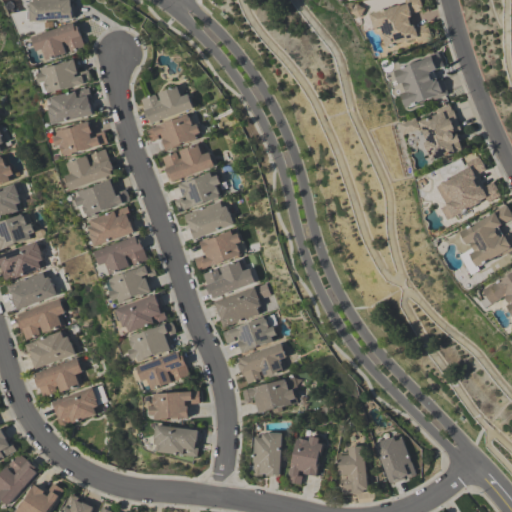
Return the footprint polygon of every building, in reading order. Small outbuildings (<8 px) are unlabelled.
[(75,17),(31,21),(31,19),(28,19),(27,10),(30,10),(30,7),(31,7),(31,1),(34,0),(73,0),(74,1),(71,1),(71,3),(74,3),(75,17)] [(386,46),(382,32),(383,32),(381,26),(374,28),(370,13),(400,4),(401,5),(407,4),(406,0),(420,0),(423,6),(422,6),(423,10),(411,13),(412,16),(409,17),(411,25),(414,24),(415,27),(427,24),(428,27),(429,27),(432,38),(415,44),(413,38),(386,46)] [(33,36),(76,21),(77,25),(78,25),(81,35),(85,47),(70,52),(68,45),(65,46),(67,52),(46,60),(42,49),(38,50),(33,36)] [(444,66),(433,70),(436,79),(442,77),(447,90),(446,91),(448,94),(434,99),(432,96),(431,97),(431,98),(428,100),(426,99),(424,100),(424,102),(419,103),(417,102),(406,106),(401,93),(406,90),(403,82),(399,83),(394,69),(430,56),(429,55),(437,52),(438,54),(439,53),(444,66)] [(48,92),(45,81),(41,82),(39,73),(42,72),(41,67),(55,63),(55,65),(60,63),(60,62),(75,58),(79,75),(82,75),(81,72),(89,70),(92,81),(73,86),(73,87),(67,88),(66,87),(48,92)] [(141,99),(155,94),(157,101),(161,100),(158,92),(180,84),(183,95),(187,93),(193,108),(150,123),(149,120),(147,120),(144,110),(145,110),(141,99)] [(53,123),(50,110),(51,110),(49,104),(50,104),(49,97),(89,87),(91,97),(89,98),(90,100),(92,99),(95,113),(53,123)] [(450,104),(452,110),(454,110),(461,129),(453,132),(454,134),(457,133),(460,140),(459,141),(462,149),(431,160),(427,150),(425,149),(423,144),(424,143),(424,142),(426,141),(419,121),(437,114),(435,110),(450,104)] [(147,129),(189,114),(193,125),(196,123),(200,133),(197,134),(198,138),(185,143),(184,142),(180,143),(180,145),(166,150),(160,134),(157,135),(159,139),(151,142),(147,129)] [(57,130),(70,126),(70,127),(75,125),(75,124),(89,120),(95,137),(97,136),(96,133),(104,131),(108,141),(89,147),(90,148),(83,150),(83,149),(72,153),(73,154),(68,156),(68,154),(66,155),(62,143),(57,145),(54,136),(58,135),(57,130)] [(0,154),(8,152),(0,126),(0,154)] [(209,152),(214,166),(171,181),(170,177),(169,178),(165,168),(166,167),(162,157),(176,152),(178,159),(182,158),(179,151),(200,143),(204,153),(209,152)] [(113,174),(72,189),(67,175),(71,173),(67,162),(88,155),(91,162),(94,160),(92,154),(106,148),(109,159),(110,158),(111,161),(112,160),(114,167),(113,167),(114,169),(111,170),(113,174)] [(0,156),(2,156),(6,167),(10,165),(14,174),(10,175),(12,180),(0,184),(0,156)] [(493,182),(494,185),(495,184),(499,192),(498,192),(500,195),(488,202),(485,198),(481,200),(481,201),(447,220),(440,208),(446,205),(436,186),(441,183),(441,182),(468,167),(466,163),(478,156),(480,159),(481,158),(485,166),(484,166),(486,169),(475,175),(476,177),(474,179),(478,186),(480,185),(482,188),(493,182)] [(178,211),(174,200),(182,197),(183,200),(185,199),(184,197),(183,197),(178,183),(193,178),(199,177),(198,176),(212,171),(214,175),(216,174),(220,183),(216,184),(220,196),(217,197),(218,199),(213,200),(212,199),(202,202),(202,203),(195,206),(195,205),(178,211)] [(78,191),(92,186),(92,187),(96,185),(96,184),(112,179),(117,195),(119,194),(118,192),(126,189),(127,191),(128,191),(130,198),(129,198),(130,200),(112,206),(112,207),(106,210),(105,209),(96,212),(96,214),(91,215),(91,214),(83,217),(76,196),(80,195),(78,191)] [(21,210),(0,217),(0,188),(14,183),(19,196),(18,197),(20,203),(19,203),(21,210)] [(233,224),(192,239),(187,226),(190,225),(189,222),(186,223),(183,214),(222,200),(224,206),(226,205),(228,212),(229,211),(233,224)] [(460,231),(494,212),(493,211),(505,204),(506,206),(507,206),(511,214),(511,219),(498,227),(503,235),(509,232),(511,237),(511,250),(503,255),(502,252),(501,253),(500,254),(498,256),(496,256),(494,257),(493,259),(490,261),(487,260),(477,266),(480,270),(470,275),(459,255),(473,248),(470,242),(467,244),(460,231)] [(96,246),(91,234),(92,233),(90,227),(92,226),(90,220),(92,220),(91,219),(127,205),(131,215),(128,215),(129,218),(132,217),(137,230),(96,246)] [(0,250),(0,222),(23,214),(27,225),(31,223),(34,232),(30,233),(32,238),(19,243),(19,241),(14,243),(15,244),(0,250)] [(205,258),(200,241),(213,236),(214,237),(219,235),(218,234),(232,229),(233,234),(237,232),(240,241),(237,243),(241,254),(222,261),(223,261),(216,264),(216,263),(206,266),(206,267),(198,270),(194,258),(202,256),(203,258),(205,258)] [(147,259),(134,264),(131,258),(128,259),(130,265),(109,273),(105,263),(101,265),(96,250),(138,234),(140,238),(144,248),(143,248),(147,259)] [(43,267),(5,281),(2,273),(4,272),(3,270),(1,270),(0,267),(0,254),(37,241),(41,253),(40,254),(43,260),(41,260),(43,267)] [(255,283),(212,298),(210,294),(209,295),(206,284),(202,273),(216,268),(219,275),(222,274),(219,267),(241,259),(245,269),(249,268),(255,283)] [(151,291),(137,296),(136,295),(132,297),(132,298),(119,303),(117,298),(113,299),(110,291),(114,289),(110,278),(152,262),(156,274),(148,277),(147,274),(145,274),(151,291)] [(57,295),(16,310),(11,297),(13,296),(12,293),(9,294),(6,286),(45,271),(47,277),(49,277),(51,283),(52,282),(57,295)] [(511,273),(481,289),(490,308),(506,301),(511,313),(511,273)] [(214,303),(265,283),(269,295),(258,300),(260,306),(257,307),(259,314),(222,328),(219,319),(222,318),(220,316),(219,316),(214,303)] [(129,332),(126,326),(124,326),(122,321),(121,321),(121,320),(117,322),(113,311),(117,309),(116,309),(158,293),(163,307),(160,308),(161,311),(164,310),(167,318),(129,332)] [(17,314),(59,299),(64,312),(60,314),(64,325),(43,333),(41,326),(37,328),(40,335),(26,340),(22,329),(21,329),(17,319),(18,318),(17,314)] [(242,353),(236,337),(234,337),(235,341),(227,344),(222,332),(265,316),(269,327),(273,326),(276,335),(273,336),(275,341),(261,346),(261,344),(256,346),(257,347),(242,353)] [(139,362),(137,357),(133,358),(130,349),(134,348),(130,337),(171,321),(172,323),(173,323),(176,330),(175,330),(176,333),(168,336),(167,333),(165,333),(172,349),(156,355),(156,354),(151,355),(152,357),(139,362)] [(34,369),(29,356),(32,355),(31,352),(28,353),(25,344),(63,330),(65,337),(67,336),(70,342),(71,342),(75,354),(34,369)] [(240,358),(281,344),(286,357),(282,358),(286,370),(264,377),(262,371),(259,372),(261,379),(247,384),(243,373),(242,374),(242,371),(241,372),(239,365),(239,363),(241,363),(240,358)] [(152,389),(148,379),(144,380),(138,366),(182,350),(187,364),(186,365),(190,376),(177,381),(174,374),(171,375),(173,381),(152,389)] [(34,374),(77,358),(82,372),(78,373),(82,384),(61,392),(59,386),(55,387),(58,394),(44,399),(40,388),(39,388),(35,378),(36,378),(34,374)] [(259,413),(255,400),(246,402),(245,400),(244,400),(242,393),(243,393),(243,390),(294,377),(298,390),(294,391),(295,392),(296,396),(295,397),(297,403),(282,407),(283,411),(274,413),(273,410),(259,413)] [(60,427),(57,419),(60,418),(59,416),(57,416),(51,402),(92,387),(93,389),(101,385),(107,402),(98,405),(98,406),(96,407),(99,413),(60,427)] [(154,393),(200,391),(200,403),(192,404),(191,400),(188,400),(189,417),(174,418),(174,417),(169,417),(169,419),(156,419),(155,414),(152,415),(151,405),(155,405),(154,393)] [(158,451),(159,444),(156,444),(157,437),(156,437),(158,424),(201,430),(199,445),(197,444),(197,447),(199,448),(198,456),(158,451)] [(16,451),(0,460),(0,428),(3,427),(10,440),(8,441),(9,443),(12,442),(16,451)] [(256,434),(262,435),(263,433),(269,433),(269,432),(283,433),(280,477),(265,476),(265,474),(263,474),(263,476),(253,476),(256,434)] [(298,438),(309,440),(310,436),(320,438),(319,442),(324,443),(321,456),(319,456),(318,461),(320,461),(317,476),(307,474),(306,474),(300,473),(299,476),(303,476),(301,485),(288,482),(298,438)] [(402,436),(416,475),(407,478),(406,476),(404,476),(405,479),(391,484),(375,443),(388,438),(388,439),(395,437),(395,439),(402,436)] [(342,494),(341,479),(348,479),(348,475),(340,476),(338,453),(349,452),(349,447),(364,445),(368,492),(364,492),(364,493),(362,493),(356,494),(356,493),(354,494),(354,493),(342,494)] [(9,505),(0,496),(0,493),(1,492),(0,491),(0,474),(7,467),(13,472),(15,469),(10,464),(19,453),(28,461),(28,460),(36,467),(36,468),(39,471),(9,505)] [(16,511),(24,501),(25,501),(28,497),(27,497),(35,484),(50,494),(51,492),(48,491),(54,483),(63,490),(53,506),(49,511),(48,511),(16,511)] [(95,505),(91,511),(62,511),(71,494),(79,498),(78,500),(81,502),(82,499),(95,505)]
